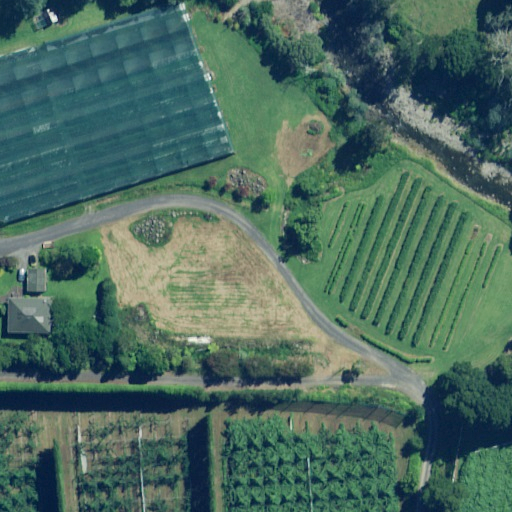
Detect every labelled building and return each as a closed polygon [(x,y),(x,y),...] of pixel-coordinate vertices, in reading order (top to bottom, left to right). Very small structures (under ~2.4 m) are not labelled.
[(55,9),(33,18),(38,30),(60,21),(55,9)] [(46,269),(28,269),(27,291),(45,292),(46,269)] [(54,310),(51,310),(52,301),(10,299),(9,332),(50,334),(50,329),(54,329),(54,310)] [(146,300),(138,301),(140,320),(148,319),(146,300)] [(128,322),(128,302),(115,302),(115,322),(128,322)] [(141,323),(131,324),(132,338),(142,337),(141,323)]
